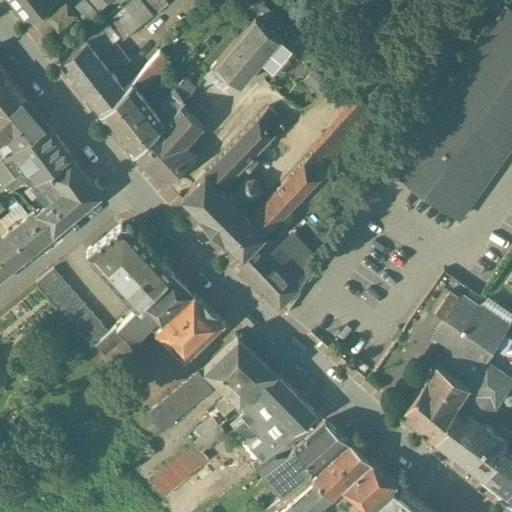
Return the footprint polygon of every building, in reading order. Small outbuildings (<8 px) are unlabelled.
[(19,0),(31,12),(42,0),(19,0)] [(68,0),(64,0),(51,11),(59,21),(75,8),(68,0)] [(96,6),(91,0),(75,0),(85,14),(96,6)] [(137,0),(131,0),(89,34),(111,62),(117,57),(119,59),(134,47),(124,34),(149,14),(138,1),(137,0)] [(139,0),(138,1),(149,14),(151,17),(165,5),(166,6),(172,0),(139,0)] [(308,35),(268,0),(263,0),(256,8),(281,29),(281,30),(298,45),(308,35)] [(511,0),(501,0),(398,145),(468,195),(504,144),(511,133),(511,0)] [(256,8),(216,54),(241,76),(281,30),(281,29),(256,8)] [(89,34),(87,31),(61,53),(101,103),(126,81),(111,62),(89,34)] [(126,81),(101,103),(117,123),(148,95),(140,84),(148,77),(171,52),(160,42),(132,74),(133,75),(126,81)] [(316,62),(305,73),(316,84),(327,73),(316,62)] [(8,67),(0,72),(0,134),(8,129),(17,140),(17,141),(18,141),(49,116),(49,115),(9,67),(8,68),(8,67)] [(148,95),(117,123),(134,144),(170,109),(180,98),(184,92),(175,80),(161,97),(163,100),(157,106),(148,95)] [(170,109),(134,144),(165,177),(196,147),(186,137),(190,133),(204,118),(180,98),(170,109)] [(269,98),(206,163),(222,179),(239,161),(243,165),(246,164),(256,153),(251,149),(285,114),(269,98)] [(49,116),(18,141),(27,151),(59,129),(49,116)] [(27,151),(32,158),(40,170),(72,147),(59,129),(27,151)] [(222,179),(206,163),(182,187),(242,246),(243,247),(257,234),(320,169),(318,166),(327,155),(321,150),(326,144),(318,136),(250,207),(244,201),(247,198),(243,194),(249,188),(254,188),(260,182),(260,174),(254,168),(246,168),(240,174),(240,180),(237,177),(234,180),(237,183),(235,185),(231,181),(227,185),(222,179)] [(15,147),(6,153),(3,149),(0,150),(0,170),(23,154),(19,148),(15,147)] [(47,194),(87,166),(72,147),(40,170),(32,175),(32,176),(47,194)] [(32,158),(5,177),(9,184),(25,173),(29,178),(32,176),(32,175),(40,170),(32,158)] [(87,166),(47,194),(36,203),(35,202),(29,206),(37,215),(49,230),(55,226),(55,225),(102,187),(87,166)] [(18,215),(39,239),(45,234),(33,219),(37,215),(29,206),(18,215)] [(39,239),(18,215),(10,222),(30,247),(39,239)] [(129,216),(121,216),(87,243),(109,266),(105,270),(115,280),(118,276),(138,297),(172,263),(173,263),(129,216)] [(30,247),(10,222),(0,229),(0,248),(11,262),(30,247)] [(286,241),(275,250),(264,239),(262,239),(257,234),(243,247),(243,248),(242,246),(237,251),(281,296),(299,278),(309,266),(286,241)] [(0,270),(11,262),(0,248),(0,270)] [(109,321),(54,259),(37,274),(92,336),(95,333),(96,334),(109,321)] [(138,298),(118,317),(126,325),(133,333),(158,308),(163,313),(194,285),(172,263),(138,297),(138,298)] [(450,279),(435,302),(444,309),(458,289),(460,286),(450,279)] [(163,313),(155,321),(167,332),(165,334),(164,333),(163,333),(162,333),(159,336),(167,344),(173,338),(185,349),(224,312),(194,284),(194,285),(163,313)] [(504,321),(458,289),(444,309),(438,319),(452,329),(453,329),(485,350),(504,321)] [(118,317),(117,315),(109,321),(96,334),(105,343),(126,325),(118,317)] [(223,375),(258,343),(250,335),(238,325),(204,358),(223,375)] [(485,350),(453,329),(436,352),(470,374),(485,350)] [(258,343),(223,375),(229,380),(219,391),(228,402),(244,388),(277,361),(268,353),(268,352),(258,343)] [(436,352),(418,381),(402,400),(436,428),(455,399),(454,398),(470,374),(436,352)] [(459,447),(482,410),(507,372),(487,358),(473,378),(479,382),(470,397),(464,405),(455,399),(436,428),(435,429),(459,447)] [(277,361),(244,388),(252,396),(264,387),(275,378),(286,370),(277,361)] [(199,362),(147,403),(163,420),(214,379),(199,362)] [(275,378),(290,395),(301,386),(286,370),(275,378)] [(290,395),(275,378),(264,387),(279,403),(290,395)] [(290,395),(306,412),(317,403),(301,386),(290,395)] [(279,403),(264,387),(252,396),(244,403),(258,422),(259,421),(261,424),(272,437),(295,420),(279,403)] [(306,412),(290,395),(279,403),(295,420),(306,412)] [(221,399),(212,406),(216,411),(225,404),(221,399)] [(225,404),(216,411),(220,415),(228,408),(225,404)] [(216,411),(212,406),(188,426),(193,431),(216,411)] [(326,410),(288,443),(275,447),(260,459),(283,487),(296,479),(316,461),(318,462),(350,431),(326,410)] [(482,410),(459,447),(483,465),(484,464),(484,465),(484,464),(504,434),(507,428),(482,410)] [(216,411),(193,431),(194,433),(201,441),(225,422),(220,415),(216,411)] [(318,462),(314,466),(319,472),(318,473),(320,475),(315,479),(312,475),(279,504),(286,511),(303,511),(306,510),(321,497),(330,488),(342,477),(371,450),(350,431),(318,462)] [(194,433),(151,470),(166,487),(209,450),(201,441),(194,433)] [(511,485),(511,440),(504,434),(484,464),(511,485)] [(371,450),(342,477),(351,484),(345,491),(349,494),(355,487),(368,498),(397,471),(372,449),(371,450)] [(430,511),(438,505),(397,471),(367,499),(377,506),(375,509),(377,511),(430,511)] [(321,497),(306,510),(308,511),(319,511),(325,507),(326,502),(321,497)]
